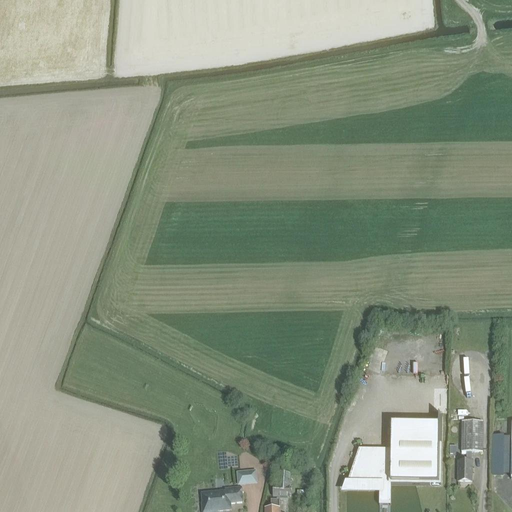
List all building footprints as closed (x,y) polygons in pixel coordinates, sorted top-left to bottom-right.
[(482,453),(483,423),(462,422),(461,453),(466,453),(466,463),(458,463),(458,483),(471,483),(472,453),(482,453)] [(441,486),(442,425),(391,424),(391,450),(359,450),(360,450),(348,485),(379,485),(379,506),(390,506),(390,486),(441,486)] [(237,487),(257,485),(256,471),(236,473),(237,487)] [(289,498),(290,474),(278,473),(277,486),(273,485),(273,497),(289,498)] [(202,511),(217,511),(231,511),(230,504),(243,503),(241,488),(225,489),(225,492),(210,493),(210,494),(201,495),(202,504),(201,504),(202,511)] [(265,511),(278,511),(279,501),(271,501),(271,509),(265,509),(265,511)]
